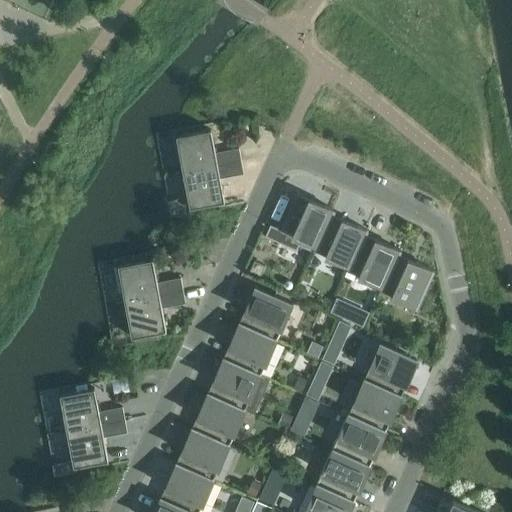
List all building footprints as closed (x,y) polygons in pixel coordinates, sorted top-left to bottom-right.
[(238,148),(215,152),(210,129),(176,135),(183,171),(241,161),(238,148)] [(220,178),(243,173),(241,161),(183,171),(189,207),(224,201),(220,178)] [(297,193),(281,228),(270,224),(265,236),(295,250),(300,239),(315,246),(316,246),(330,213),(331,213),(333,209),(297,193)] [(313,250),(348,266),(349,266),(364,233),(366,229),(331,213),(330,213),(316,246),(315,246),(313,250)] [(399,249),(364,233),(349,266),(348,266),(346,270),(381,286),(382,286),(397,253),(399,249)] [(379,290),(415,307),(432,269),(397,253),(382,286),(381,286),(379,290)] [(180,277),(157,281),(152,258),(118,265),(125,301),(183,290),(180,277)] [(254,260),(249,271),(260,275),(265,265),(254,260)] [(299,284),(295,294),(305,299),(308,293),(306,287),(299,284)] [(292,304),(254,287),(238,323),(276,339),(292,304)] [(131,337),(166,330),(162,307),(185,303),(183,290),(125,301),(131,337)] [(359,306),(352,321),(363,326),(370,311),(359,306)] [(223,358),(260,374),(276,339),(238,323),(223,358)] [(313,342),(309,351),(318,355),(322,346),(313,342)] [(417,360),(379,343),(363,379),(401,395),(417,360)] [(339,352),(328,347),(323,358),(334,363),(339,352)] [(207,393),(244,410),(260,374),(223,358),(207,393)] [(299,375),(293,388),(302,392),(307,379),(299,375)] [(401,395),(363,379),(348,414),(385,431),(401,395)] [(321,388),(310,383),(305,394),(316,399),(321,388)] [(94,388),(60,394),(67,430),(125,419),(122,406),(99,411),(94,388)] [(191,428),(228,445),(244,410),(207,393),(191,428)] [(283,412),(278,423),(288,428),(293,417),(283,412)] [(385,431),(348,414),(332,449),(369,466),(385,431)] [(103,437),(127,432),(125,419),(67,430),(73,466),(76,466),(108,460),(103,437)] [(306,426),(293,420),(290,428),(302,434),(306,426)] [(175,463),(213,480),(228,445),(191,428),(175,463)] [(369,466),(332,449),(316,484),(354,501),(369,466)] [(292,457),(280,451),(274,463),(287,469),(292,457)] [(66,473),(77,471),(76,466),(73,466),(72,460),(64,462),(65,468),(66,473)] [(160,498),(191,511),(198,511),(213,480),(175,463),(160,498)] [(252,479),(247,492),(255,496),(261,483),(252,479)] [(348,511),(354,501),(316,484),(303,511),(348,511)] [(153,511),(191,511),(160,498),(153,511)] [(480,511),(453,500),(447,511),(480,511)]
